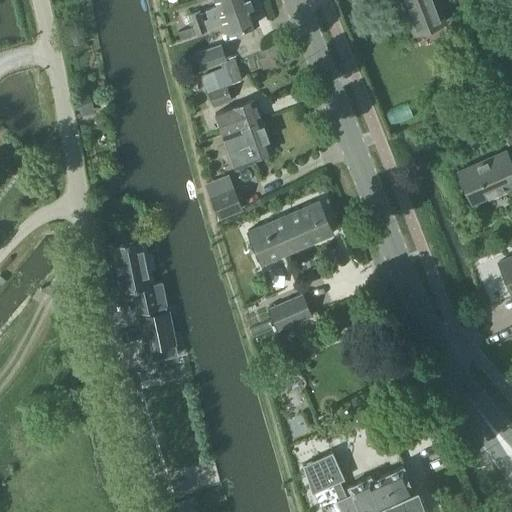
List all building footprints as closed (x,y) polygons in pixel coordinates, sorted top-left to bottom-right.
[(207,17),(250,2),(249,0),(214,0),(217,5),(204,10),(207,17)] [(400,0),(414,33),(444,22),(435,0),(400,0)] [(195,34),(223,24),(227,33),(257,22),(250,2),(207,17),(208,18),(203,20),(191,24),(195,34)] [(191,24),(203,20),(199,11),(188,15),(191,24)] [(201,68),(225,59),(220,44),(195,53),(201,68)] [(231,99),(226,85),(242,79),(235,59),(223,63),(225,67),(201,76),(212,106),(231,99)] [(222,133),(260,119),(253,99),(215,113),(222,133)] [(250,158),(272,150),(260,119),(222,133),(235,168),(252,162),(250,158)] [(471,202),(511,183),(511,167),(505,151),(458,171),(461,178),(458,179),(462,188),(465,187),(471,202)] [(218,219),(242,209),(228,173),(204,183),(218,219)] [(262,263),(333,232),(318,199),(247,230),(262,263)] [(143,236),(111,243),(111,245),(112,244),(121,289),(121,290),(133,288),(138,311),(137,311),(138,312),(158,308),(159,311),(137,316),(144,350),(175,344),(170,320),(168,309),(164,310),(164,307),(166,306),(166,305),(165,305),(160,282),(161,282),(161,280),(152,282),(149,267),(145,267),(142,254),(146,253),(143,238),(144,238),(143,236)] [(511,255),(498,262),(501,268),(502,267),(506,277),(505,277),(511,293),(511,292),(511,255)] [(278,328),(311,314),(302,293),(269,307),(278,328)] [(331,451),(302,464),(311,493),(332,483),(338,498),(336,499),(341,511),(361,511),(413,489),(413,488),(402,464),(372,478),(370,475),(347,485),(351,493),(346,495),(339,480),(344,478),(331,451)] [(425,511),(415,487),(413,488),(413,489),(361,511),(425,511)]
